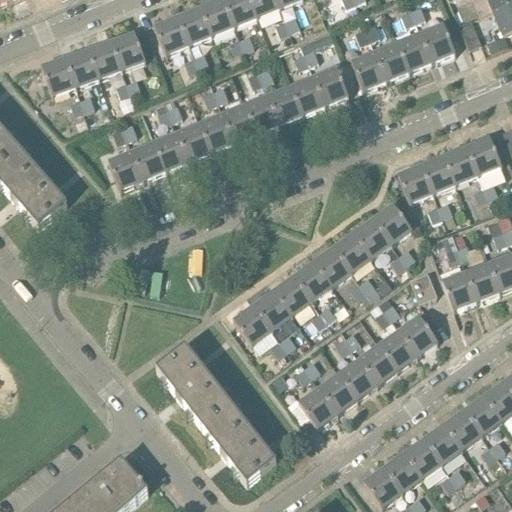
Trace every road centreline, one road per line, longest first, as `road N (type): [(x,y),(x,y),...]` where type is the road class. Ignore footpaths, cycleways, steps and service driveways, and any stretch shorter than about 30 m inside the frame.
road 1 (residential): [(28,292),(511,88)]
road 2 (residential): [(272,511),(511,341)]
road 3 (residential): [(139,424),(28,292)]
road 4 (residential): [(0,55),(137,0)]
road 5 (residential): [(31,511),(139,424)]
